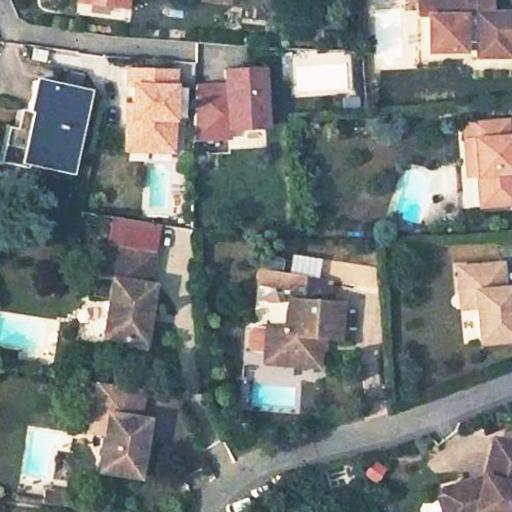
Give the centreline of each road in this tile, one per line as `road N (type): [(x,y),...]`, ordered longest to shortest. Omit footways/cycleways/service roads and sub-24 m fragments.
road 1 (residential): [(511,382),(383,429),(252,463),(202,511)]
road 2 (residential): [(180,53),(54,40),(10,32),(0,22)]
